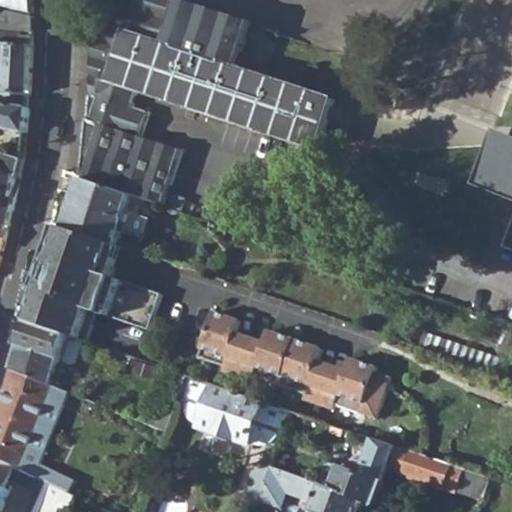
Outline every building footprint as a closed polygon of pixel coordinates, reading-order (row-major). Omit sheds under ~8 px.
[(33,0),(0,0),(0,8),(4,10),(35,15),(33,0)] [(321,150),(336,104),(237,70),(254,23),(184,0),(142,0),(139,8),(130,5),(123,26),(97,17),(95,56),(108,88),(114,90),(126,93),(138,97),(142,91),(321,150)] [(4,10),(3,28),(34,32),(35,15),(4,10)] [(0,102),(30,110),(35,37),(23,36),(23,34),(0,32),(0,102)] [(114,90),(70,229),(120,246),(123,232),(146,239),(153,220),(127,211),(131,199),(164,209),(187,157),(144,141),(150,116),(135,108),(138,97),(126,93),(114,90)] [(0,128),(28,134),(30,110),(0,102),(0,128)] [(511,146),(497,187),(511,192),(511,146)] [(11,197),(16,176),(0,171),(0,227),(9,230),(17,197),(11,197)] [(40,288),(28,321),(69,335),(93,343),(104,312),(153,329),(165,295),(114,277),(123,247),(120,246),(70,229),(58,224),(36,287),(40,288)] [(0,247),(5,248),(9,230),(0,227),(0,247)] [(240,320),(216,312),(200,360),(224,368),(222,373),(239,379),(249,349),(233,343),(240,320)] [(28,321),(13,370),(52,386),(65,346),(69,335),(28,321)] [(262,353),(249,349),(239,379),(252,383),(254,378),(281,388),(297,340),(270,331),(262,353)] [(323,349),(297,340),(281,388),(307,397),(306,402),(320,407),(331,377),(315,371),(323,349)] [(344,381),(331,377),(320,407),(333,411),(335,407),(378,422),(393,379),(377,373),(379,368),(351,359),(344,381)] [(13,370),(0,408),(0,412),(41,429),(57,388),(52,386),(13,370)] [(174,414),(178,403),(189,377),(177,372),(167,399),(161,397),(155,414),(172,421),(174,414)] [(196,409),(205,382),(189,377),(178,403),(196,409)] [(267,404),(217,387),(203,428),(252,445),(254,441),(258,442),(265,422),(260,421),(267,404)] [(0,412),(0,459),(27,473),(36,451),(31,449),(41,429),(0,412)] [(174,414),(172,421),(168,430),(179,433),(184,417),(174,414)] [(335,490),(365,502),(379,507),(387,484),(386,484),(391,469),(389,468),(396,448),(373,440),(363,467),(358,465),(356,474),(342,468),(335,490)] [(466,473),(396,448),(389,468),(391,469),(458,493),(466,473)] [(0,511),(1,511),(13,487),(9,484),(12,480),(37,493),(29,511),(41,511),(52,484),(37,477),(27,473),(0,459),(0,511)] [(273,470),(260,465),(245,503),(232,499),(226,511),(256,511),(267,484),(273,470)] [(37,477),(52,484),(57,487),(61,476),(41,467),(37,477)] [(273,470),(267,484),(317,502),(314,511),(317,511),(361,511),(365,502),(335,490),(274,467),(273,470)]
